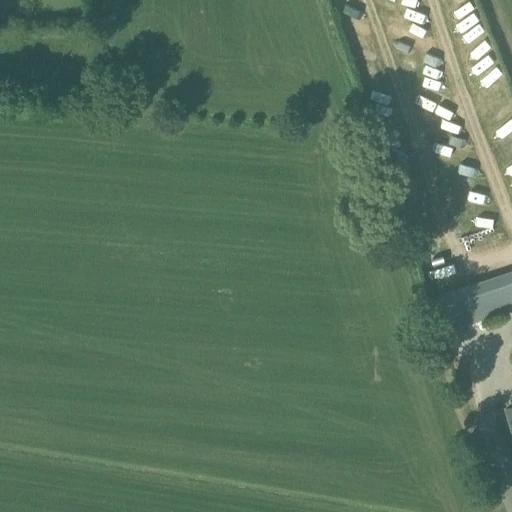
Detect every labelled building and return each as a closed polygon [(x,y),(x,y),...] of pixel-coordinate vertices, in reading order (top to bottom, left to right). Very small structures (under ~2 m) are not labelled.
[(331,0),(334,11),(354,7),(352,0),(331,0)] [(431,0),(435,0),(436,2),(442,0),(405,0),(411,23),(436,17),(431,0)] [(463,10),(444,14),(446,27),(434,30),(438,50),(455,47),(455,46),(477,42),(475,32),(458,36),(456,24),(465,22),(463,10)] [(345,51),(361,50),(358,20),(342,22),(345,51)] [(367,26),(366,36),(382,38),(383,27),(367,26)] [(486,64),(485,54),(467,55),(467,64),(486,64)] [(457,58),(437,62),(439,72),(459,68),(457,58)] [(352,67),(359,84),(379,77),(372,59),(352,67)] [(407,94),(411,111),(431,106),(427,89),(407,94)] [(472,178),(472,164),(450,165),(450,180),(472,178)] [(511,167),(500,172),(511,200),(511,167)] [(407,203),(415,223),(431,217),(423,197),(407,203)] [(428,220),(412,226),(426,265),(443,259),(428,220)] [(437,227),(440,238),(460,232),(457,222),(437,227)] [(466,269),(467,276),(494,272),(492,260),(484,261),(483,250),(470,252),(469,244),(449,247),(452,260),(433,263),(435,274),(466,269)] [(511,272),(438,297),(449,331),(511,310),(511,272)]
